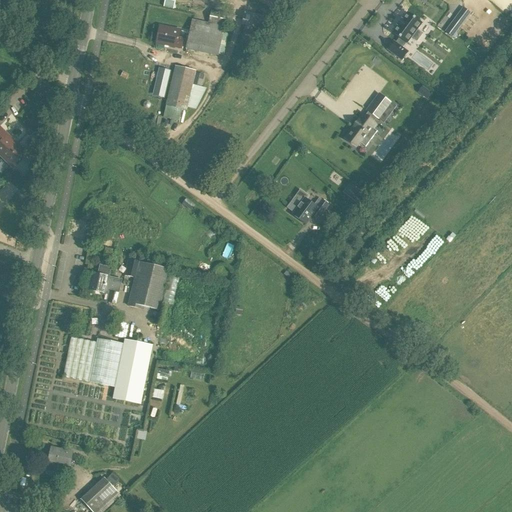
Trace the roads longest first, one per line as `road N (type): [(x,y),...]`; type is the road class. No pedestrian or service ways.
road 1 (track): [(511,429),(85,109)]
road 2 (tertiary): [(0,450),(71,92)]
